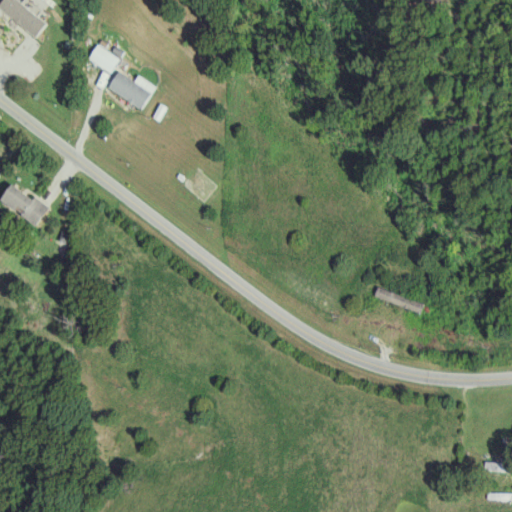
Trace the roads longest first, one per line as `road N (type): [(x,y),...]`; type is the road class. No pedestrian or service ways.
road 1 (tertiary): [(511,369),(432,369),(330,333),(0,89)]
road 2 (residential): [(51,191),(90,111),(111,39)]
